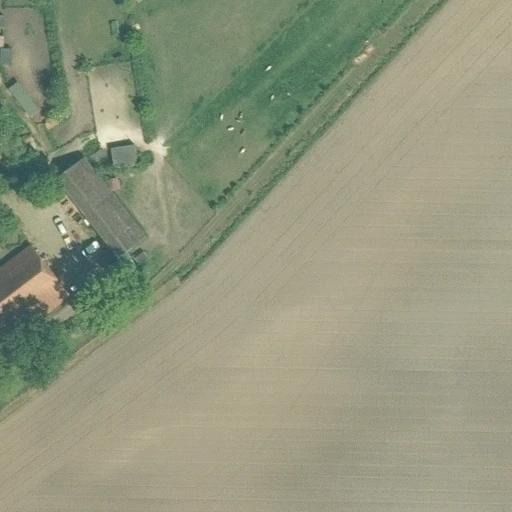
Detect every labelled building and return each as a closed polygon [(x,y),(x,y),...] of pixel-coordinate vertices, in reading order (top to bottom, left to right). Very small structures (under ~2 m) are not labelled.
[(23,82),(13,87),(29,118),(39,113),(23,82)] [(0,140),(0,163),(1,164),(12,148),(0,140)] [(114,148),(115,168),(139,166),(138,146),(114,148)] [(84,158),(56,180),(117,261),(145,239),(84,158)] [(31,247),(0,270),(0,339),(5,345),(69,297),(31,247)]
